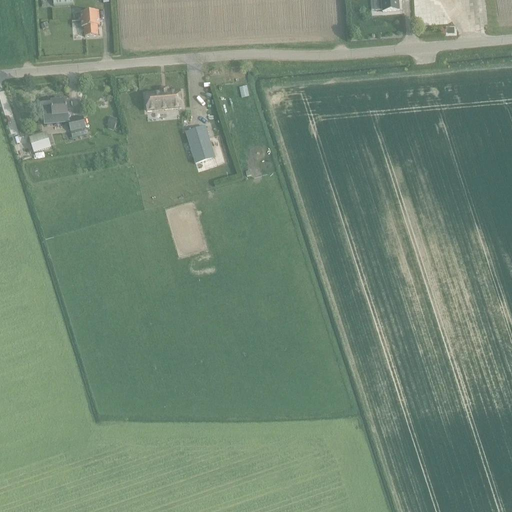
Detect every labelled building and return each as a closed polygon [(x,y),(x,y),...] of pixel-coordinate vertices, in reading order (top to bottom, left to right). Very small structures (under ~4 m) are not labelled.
[(376,0),(377,2),(381,2),(382,12),(399,11),(398,0),(376,0)] [(82,28),(84,28),(85,38),(98,37),(97,27),(100,27),(98,13),(80,14),(82,28)] [(147,112),(182,109),(180,92),(146,95),(147,112)] [(51,104),(52,116),(68,115),(66,102),(51,104)] [(107,130),(114,132),(117,120),(110,117),(107,127),(108,127),(107,130)] [(68,121),(72,139),(87,136),(85,129),(82,118),(68,121)] [(205,128),(185,134),(195,165),(214,159),(205,128)] [(34,154),(51,149),(46,134),(29,139),(34,154)]
